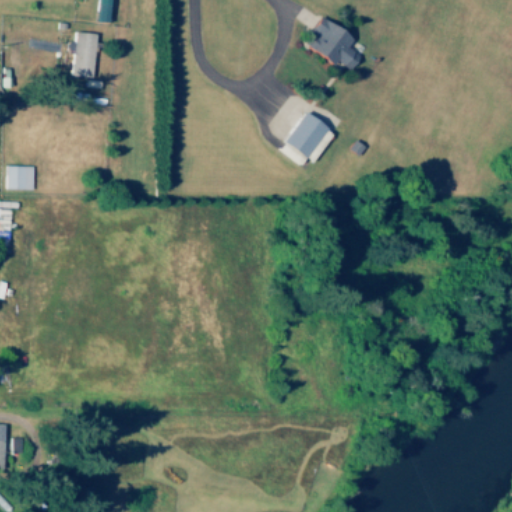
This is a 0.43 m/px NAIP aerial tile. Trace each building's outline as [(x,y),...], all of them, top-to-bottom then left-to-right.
[(90,0),(88,19),(98,21),(101,0),(90,0)] [(340,46),(345,39),(313,17),(294,45),(325,66),(329,59),(342,68),(352,54),(340,46)] [(88,32),(67,31),(65,75),(85,76),(88,32)] [(324,131),(294,112),(274,143),(305,162),(324,131)] [(26,189),(27,165),(0,165),(0,188),(26,189)] [(14,451),(14,437),(4,437),(4,451),(14,451)]
